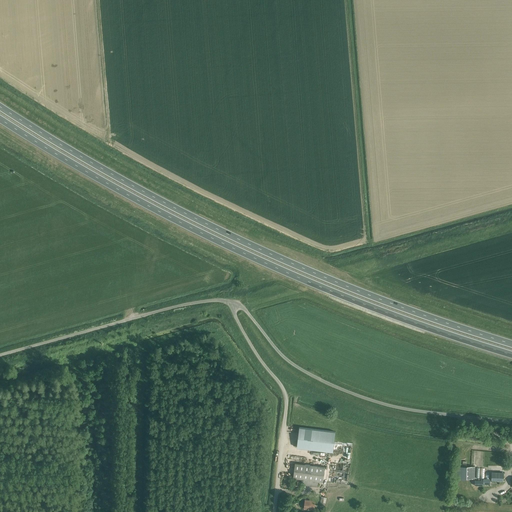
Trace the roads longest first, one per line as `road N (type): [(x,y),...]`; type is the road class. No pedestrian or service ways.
road 1 (trunk): [(511,342),(428,316),(226,231),(0,104)]
road 2 (trunk): [(0,121),(224,245),(511,356)]
road 3 (track): [(260,511),(268,398),(216,331),(204,328),(76,354),(73,511)]
road 4 (unclassified): [(511,424),(412,411),(330,386),(279,355),(233,304)]
road 5 (unclassified): [(233,304),(186,304),(0,356)]
road 6 (unclassified): [(274,511),(285,398),(256,358),(233,304)]
road 7 (track): [(115,344),(111,511)]
road 8 (track): [(95,349),(91,511)]
